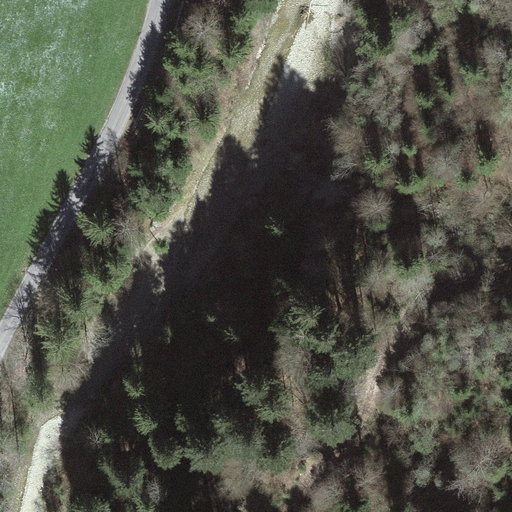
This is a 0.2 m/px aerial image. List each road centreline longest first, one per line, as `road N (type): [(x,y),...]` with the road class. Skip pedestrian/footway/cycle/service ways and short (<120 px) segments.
road 1 (unclassified): [(0,350),(109,138),(162,0)]
road 2 (track): [(511,263),(426,288),(288,511)]
